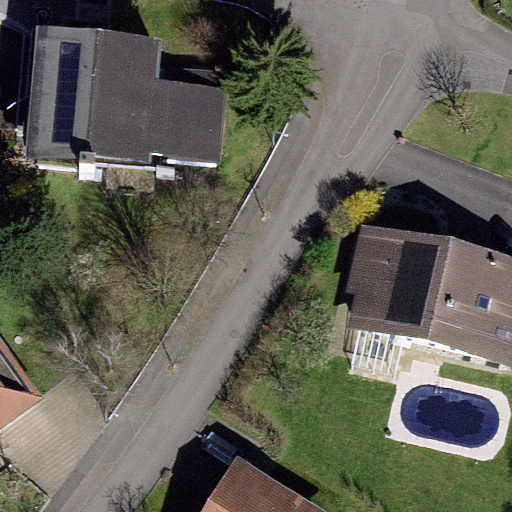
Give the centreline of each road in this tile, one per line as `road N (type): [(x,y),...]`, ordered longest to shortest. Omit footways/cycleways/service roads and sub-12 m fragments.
road 1 (residential): [(375,27),(239,292),(85,511)]
road 2 (residential): [(375,27),(511,77)]
